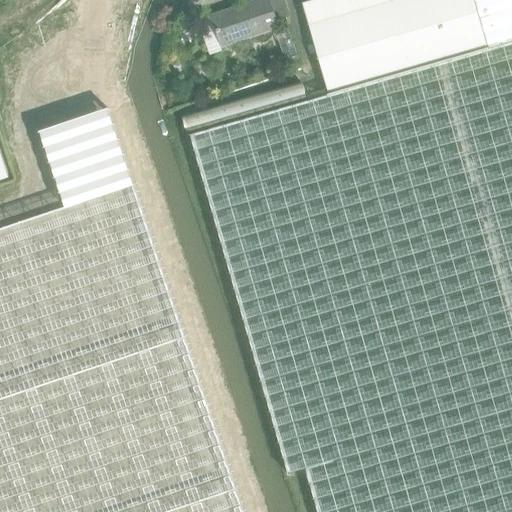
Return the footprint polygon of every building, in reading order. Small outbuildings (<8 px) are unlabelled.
[(275,20),(287,16),(281,0),(255,0),(211,15),(221,46),(277,26),(275,20)] [(311,0),(303,3),(329,93),(511,41),(511,0),(391,0),(311,0)] [(289,30),(276,34),(284,56),(286,64),(288,68),(300,64),(289,30)] [(511,511),(511,41),(329,93),(190,133),(289,473),(306,468),(318,511),(511,511)] [(275,68),(286,64),(284,56),(273,59),(275,68)] [(0,230),(0,511),(242,511),(108,110),(40,133),(65,208),(0,230)]
